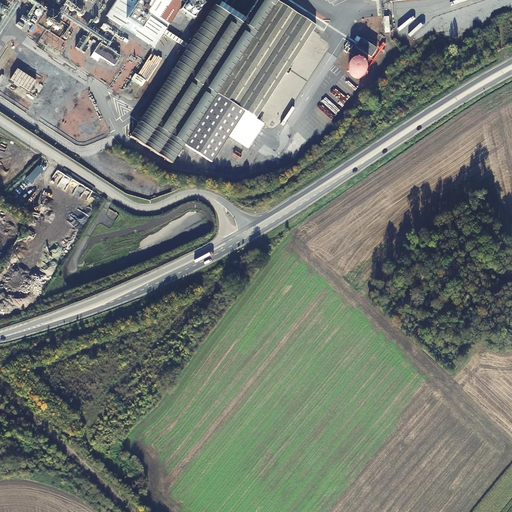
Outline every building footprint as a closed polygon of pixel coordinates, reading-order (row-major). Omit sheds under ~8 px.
[(115,0),(109,10),(157,41),(184,0),(115,0)] [(255,0),(245,17),(218,0),(211,0),(129,134),(172,162),(185,145),(211,164),(231,135),(249,147),(264,126),(256,118),(317,22),(283,0),(255,0)] [(409,34),(412,36),(425,25),(422,22),(409,34)] [(361,36),(356,44),(372,55),(377,46),(361,36)] [(114,65),(119,56),(97,44),(90,58),(97,62),(99,57),(114,65)] [(352,51),(354,47),(349,44),(346,48),(348,49),(346,51),(349,54),(351,51),(352,51)] [(358,71),(362,71),(364,70),(367,68),(368,65),(369,62),(368,59),(367,57),(365,54),(362,53),(359,53),(356,53),(353,55),(351,57),(350,60),(350,63),(351,66),(353,69),(355,71),(358,71)] [(131,79),(142,87),(160,59),(155,55),(152,60),(149,58),(148,60),(137,75),(134,74),(131,79)] [(30,86),(34,80),(16,69),(9,80),(26,91),(29,86),(30,86)]
